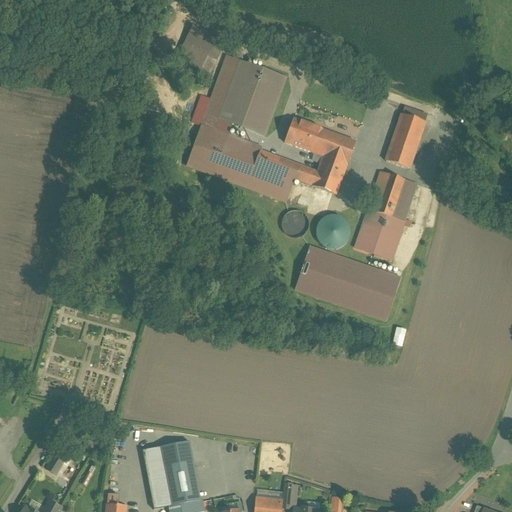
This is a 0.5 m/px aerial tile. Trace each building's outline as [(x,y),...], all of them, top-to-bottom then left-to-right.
[(226,43),(192,26),(171,68),(206,84),(226,43)] [(342,41),(321,34),(313,58),(327,62),(325,69),(332,71),(342,41)] [(286,79),(240,63),(219,120),(265,136),(286,79)] [(404,108),(386,162),(409,170),(427,116),(404,108)] [(331,134),(294,121),(293,120),(293,121),(285,143),(285,144),(286,145),(286,144),(323,158),(331,134)] [(261,150),(228,138),(215,175),(214,177),(286,203),(294,181),(336,197),(337,196),(336,196),(347,166),(355,144),(356,143),(355,143),(331,134),(323,158),(317,173),(261,152),(261,150)] [(225,147),(202,139),(192,167),(215,175),(225,147)] [(381,173),(368,211),(375,214),(388,176),(381,173)] [(417,186),(388,176),(375,214),(404,224),(417,186)] [(375,214),(368,211),(355,249),(391,262),(404,224),(375,214)] [(303,214),(301,214),(300,213),(297,212),(295,212),(292,213),(289,214),(287,215),(286,216),(285,217),(283,219),(283,220),(282,221),(282,223),(281,224),(281,226),(281,228),(282,229),(282,230),(283,232),(284,233),(285,235),(286,236),(287,237),(289,238),(291,239),(294,240),(296,240),(298,239),(300,239),(302,238),(304,237),(305,235),(306,234),(307,233),(308,231),(308,230),(309,228),(309,227),(309,226),(309,224),(308,222),(308,220),(307,218),(305,217),(304,216),(303,214)] [(315,232),(316,238),(318,244),(322,248),(328,250),(333,251),(339,250),(344,247),(347,242),(349,237),(350,232),(348,226),(345,222),(341,218),(335,216),(330,216),(324,218),(319,222),(316,227),(315,232)] [(401,279),(309,247),(294,291),(385,323),(401,279)] [(393,329),(390,346),(399,348),(403,331),(393,329)] [(54,459),(47,471),(55,476),(63,464),(54,459)] [(193,462),(164,468),(172,507),(201,502),(193,462)] [(139,479),(129,477),(128,483),(138,485),(139,479)] [(292,511),(294,487),(285,486),(283,503),(283,510),(292,511)] [(339,511),(341,500),(334,499),(332,511),(339,511)] [(283,503),(256,500),(254,511),(282,511),(283,510),(283,503)] [(172,507),(168,508),(168,511),(204,511),(202,502),(201,502),(172,507)] [(49,503),(44,511),(59,511),(61,509),(49,503)]
